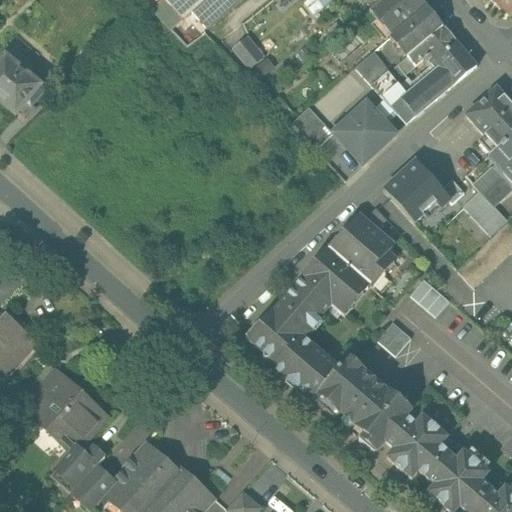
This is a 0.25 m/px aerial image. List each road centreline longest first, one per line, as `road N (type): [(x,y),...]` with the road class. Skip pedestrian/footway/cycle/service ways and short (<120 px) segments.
road 1 (residential): [(183,351),(501,63)]
road 2 (residential): [(183,351),(0,185)]
road 3 (residential): [(368,511),(183,351)]
